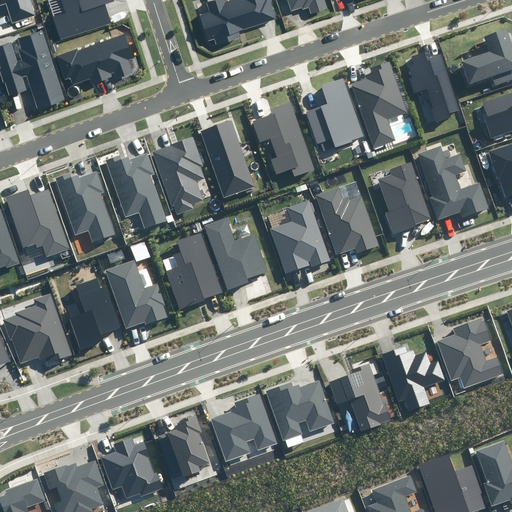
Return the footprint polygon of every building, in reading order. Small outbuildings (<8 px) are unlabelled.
[(0,0),(0,6),(5,5),(11,24),(36,16),(30,0),(0,0)] [(53,16),(60,39),(111,23),(105,4),(114,1),(114,0),(61,0),(65,12),(53,16)] [(275,20),(268,0),(232,0),(227,2),(226,0),(210,0),(207,1),(210,12),(200,15),(209,41),(214,40),(216,46),(242,38),(240,31),(275,20)] [(329,9),(326,0),(287,0),(291,11),(308,5),(311,15),(329,9)] [(488,51),(461,60),(470,84),(493,76),(495,84),(511,78),(511,40),(507,28),(483,36),(488,51)] [(11,43),(0,46),(0,67),(9,96),(26,90),(22,77),(26,76),(37,109),(64,100),(42,30),(17,38),(24,60),(17,62),(11,43)] [(78,47),(56,55),(65,82),(71,80),(73,86),(92,80),(93,84),(116,76),(117,78),(132,73),(126,58),(132,55),(125,34),(79,50),(78,47)] [(460,111),(442,54),(429,58),(427,52),(412,56),(415,65),(410,66),(414,78),(411,78),(415,91),(425,88),(436,123),(453,118),(452,114),(460,111)] [(408,113),(391,61),(371,68),(372,73),(365,75),(366,78),(351,83),(373,150),(398,142),(390,119),(408,113)] [(364,136),(344,79),(323,86),(329,103),(306,111),(318,144),(332,139),(335,146),(364,136)] [(484,118),(491,137),(511,130),(511,92),(483,103),(488,116),(484,118)] [(315,170),(292,102),(269,110),(270,113),(251,120),(258,141),(271,137),(278,157),(272,159),(277,174),(292,169),(294,177),(315,170)] [(254,187),(231,121),(200,131),(223,198),(254,187)] [(207,178),(193,137),(153,151),(172,206),(174,205),(177,215),(194,209),(193,205),(205,201),(198,181),(207,178)] [(511,143),(488,151),(504,197),(511,194),(511,143)] [(440,146),(418,154),(433,198),(429,199),(437,220),(461,212),(463,217),(489,208),(480,183),(461,189),(456,174),(467,171),(461,153),(445,159),(440,146)] [(154,174),(147,153),(130,159),(129,156),(122,159),(120,155),(105,161),(125,217),(139,212),(145,228),(166,220),(150,175),(154,174)] [(391,174),(378,179),(389,211),(385,212),(393,234),(416,227),(415,224),(430,219),(411,163),(389,170),(391,174)] [(72,172),(56,178),(76,233),(89,229),(93,241),(115,233),(101,194),(105,193),(97,171),(81,177),(80,174),(73,176),(72,172)] [(339,187),(315,195),(336,255),(355,249),(357,253),(379,246),(362,196),(349,200),(348,197),(343,198),(339,187)] [(69,247),(49,189),(31,195),(29,190),(5,198),(22,247),(36,243),(37,247),(43,245),(46,255),(69,247)] [(291,221),(271,229),(286,273),(311,265),(311,267),(330,260),(309,200),(287,208),(291,221)] [(20,262),(1,208),(0,208),(0,266),(6,265),(7,267),(20,262)] [(227,218),(205,226),(227,290),(250,282),(248,278),(268,272),(255,235),(235,241),(227,218)] [(178,266),(165,270),(180,310),(224,295),(202,233),(177,241),(181,252),(174,254),(178,266)] [(135,261),(106,271),(125,328),(144,321),(145,324),(169,317),(157,283),(144,288),(135,261)] [(85,313),(70,318),(81,348),(103,340),(101,336),(121,329),(106,286),(100,288),(97,279),(75,286),(85,313)] [(16,316),(4,320),(20,364),(39,358),(40,361),(49,357),(50,362),(71,355),(50,294),(34,300),(36,306),(15,313),(16,316)] [(455,334),(437,341),(452,380),(462,376),(466,387),(503,373),(497,357),(488,361),(482,344),(491,341),(483,318),(453,329),(455,334)] [(0,366),(10,362),(0,335),(0,366)] [(403,347),(380,355),(398,403),(405,401),(409,411),(432,403),(426,387),(446,380),(439,359),(430,362),(426,351),(414,355),(412,350),(406,353),(403,347)] [(352,373),(328,381),(336,402),(350,397),(361,431),(391,420),(371,363),(351,370),(352,373)] [(292,383),(266,391),(284,442),(304,435),(300,422),(305,420),(309,432),(334,423),(319,381),(300,388),(298,385),(294,386),(292,383)] [(231,412),(211,419),(226,461),(250,453),(246,442),(254,439),(258,451),(277,444),(259,395),(235,404),(236,407),(230,410),(231,412)] [(202,432),(196,415),(179,420),(181,424),(175,426),(176,430),(167,433),(184,478),(202,472),(201,468),(210,465),(199,433),(202,432)] [(115,450),(99,455),(111,491),(122,487),(126,498),(139,494),(140,497),(163,489),(157,473),(153,474),(142,442),(134,445),(132,438),(113,444),(115,450)] [(511,464),(504,441),(477,450),(488,482),(485,483),(493,506),(511,500),(511,503),(511,464)] [(454,471),(449,456),(419,466),(433,511),(472,511),(486,508),(472,466),(454,471)] [(54,503),(57,511),(93,511),(94,511),(93,509),(102,505),(97,489),(105,486),(96,460),(77,467),(76,463),(44,474),(49,489),(56,487),(61,501),(54,503)] [(416,492),(410,476),(372,490),(376,502),(367,506),(369,511),(423,511),(422,509),(414,511),(410,511),(405,496),(416,492)] [(27,511),(26,506),(43,500),(36,480),(6,491),(7,494),(0,496),(0,499),(3,508),(0,509),(0,511),(27,511)] [(345,511),(342,501),(310,511),(345,511)]
